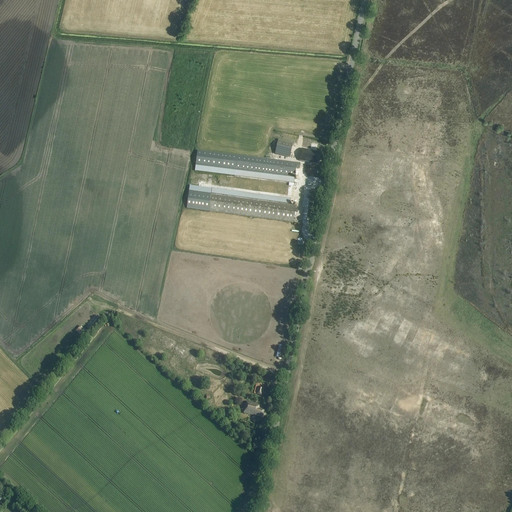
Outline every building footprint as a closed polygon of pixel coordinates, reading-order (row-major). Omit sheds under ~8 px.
[(289,157),(293,143),(278,139),(275,154),(289,157)] [(317,165),(320,152),(302,148),(299,160),(313,163),(313,164),(317,165)] [(294,178),(295,168),(295,167),(299,168),(299,164),(197,151),(196,166),(294,178)] [(312,167),(308,166),(309,163),(305,162),(303,171),(311,173),(312,167)] [(293,183),(294,178),(196,166),(195,171),(293,183)] [(210,187),(256,191),(256,190),(259,190),(259,187),(256,187),(257,180),(211,176),(210,187)] [(291,193),(292,183),(266,181),(266,192),(291,193)] [(189,186),(189,191),(289,205),(290,200),(189,186)] [(295,209),(296,206),(211,194),(208,211),(294,223),(295,212),(295,209)] [(97,316),(87,327),(90,331),(101,319),(97,316)] [(80,337),(86,331),(84,330),(80,326),(75,332),(79,336),(80,337)] [(256,386),(254,394),(256,394),(256,395),(262,396),(263,388),(256,386)] [(259,405),(246,402),(243,413),(262,417),(264,411),(258,409),(259,405)]
